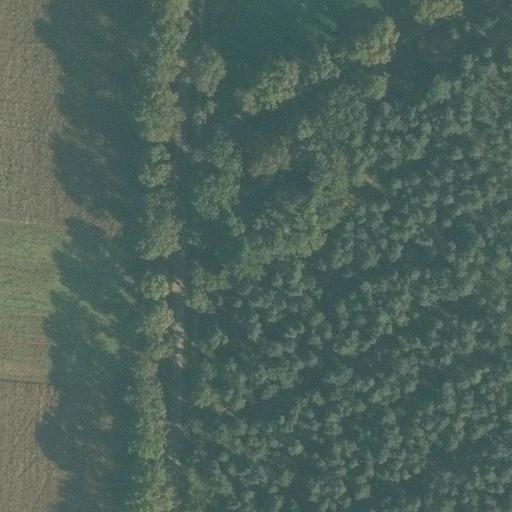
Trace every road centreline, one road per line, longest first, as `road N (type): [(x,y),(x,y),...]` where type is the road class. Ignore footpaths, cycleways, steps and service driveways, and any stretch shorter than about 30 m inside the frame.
road 1 (track): [(170,511),(184,0)]
road 2 (track): [(180,158),(481,0)]
